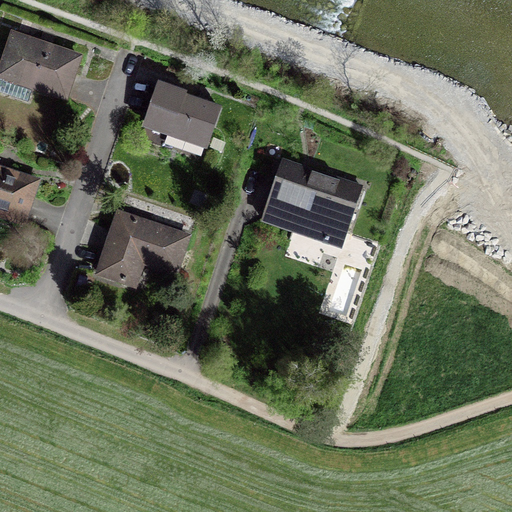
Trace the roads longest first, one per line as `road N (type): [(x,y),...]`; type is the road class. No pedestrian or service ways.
road 1 (track): [(186,376),(314,435),(347,442),(391,438),(511,398)]
road 2 (unclassified): [(0,301),(186,376)]
road 3 (residential): [(240,221),(186,376)]
road 4 (track): [(416,153),(438,203),(511,265)]
